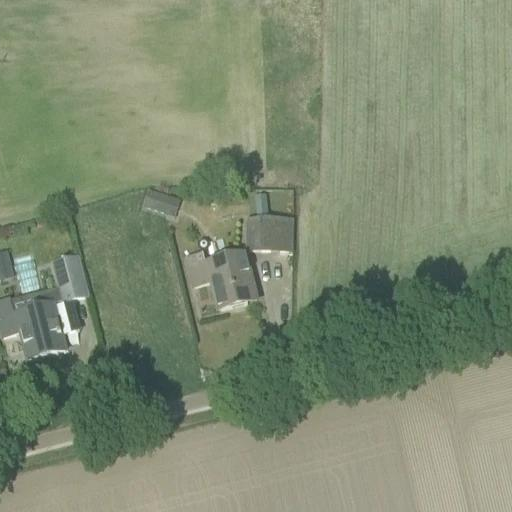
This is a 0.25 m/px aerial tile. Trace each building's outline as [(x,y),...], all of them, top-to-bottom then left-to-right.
[(173,219),(178,202),(148,193),(143,210),(173,219)] [(293,222),(292,222),(245,221),(245,255),(292,256),(293,222)] [(200,260),(186,264),(193,291),(211,287),(218,315),(246,307),(242,288),(251,285),(244,258),(202,268),(200,260)] [(62,307),(86,301),(76,262),(53,268),(62,307)] [(53,308),(11,319),(8,305),(0,306),(0,332),(2,342),(20,337),(27,365),(65,356),(53,308)]
